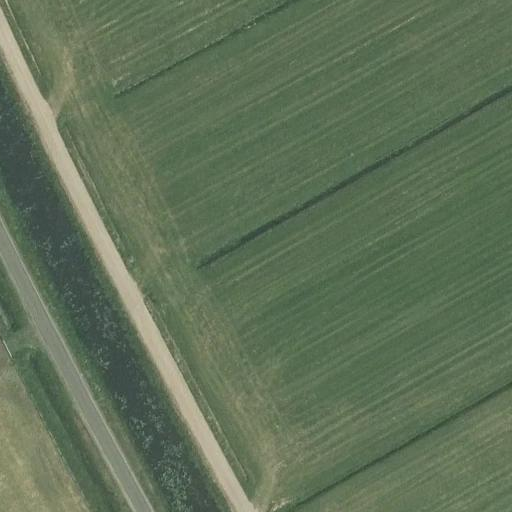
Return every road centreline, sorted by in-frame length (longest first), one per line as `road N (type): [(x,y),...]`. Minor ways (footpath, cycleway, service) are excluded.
road 1 (track): [(240,511),(0,39)]
road 2 (unclassified): [(143,511),(0,234)]
